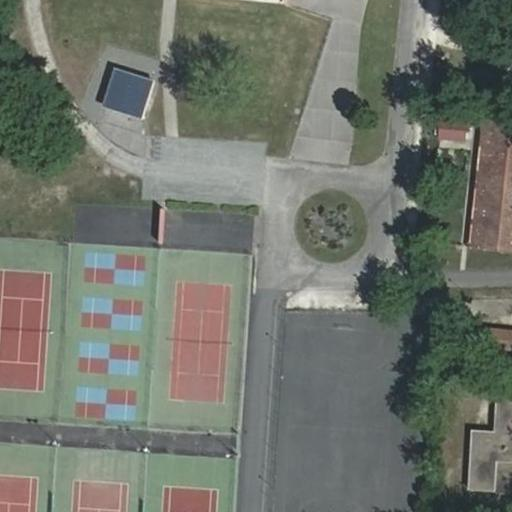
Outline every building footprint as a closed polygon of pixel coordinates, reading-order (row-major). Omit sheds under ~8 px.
[(44,0),(44,11),(63,11),(63,0),(44,0)] [(201,0),(184,67),(308,99),(329,18),(316,15),(319,0),(288,0),(287,6),(263,0),(201,0)] [(334,34),(325,33),(323,51),(360,55),(364,0),(323,0),(323,10),(336,11),(334,34)] [(70,41),(69,54),(97,56),(98,44),(70,41)] [(142,117),(154,81),(117,68),(104,105),(142,117)] [(459,113),(460,102),(441,100),(440,111),(459,113)] [(465,119),(440,118),(438,137),(464,139),(465,119)] [(511,253),(511,121),(484,119),(483,143),(494,144),(492,169),(481,167),(479,201),(490,201),(488,230),(477,229),(475,250),(477,251),(511,253)] [(483,143),(481,167),(492,169),(494,144),(483,143)] [(479,201),(477,229),(488,230),(490,201),(479,201)] [(511,331),(487,329),(486,349),(496,349),(496,360),(511,361),(511,331)] [(511,460),(511,397),(498,396),(496,434),(473,432),(471,490),(499,492),(501,461),(511,460)]
